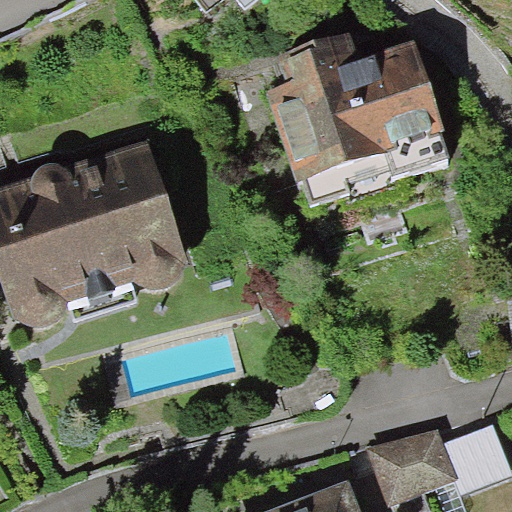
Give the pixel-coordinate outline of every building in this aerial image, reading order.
[(230,0),(245,22),(273,0),(230,0)] [(291,118),(268,125),(308,245),(454,198),(413,74),(358,92),(348,60),(279,83),(291,118)] [(142,156),(0,203),(0,304),(17,356),(190,298),(142,156)] [(473,476),(511,462),(511,444),(503,419),(458,434),(473,476)] [(442,441),(369,460),(382,511),(414,511),(457,501),(442,441)] [(352,511),(342,485),(269,511),(352,511)]
